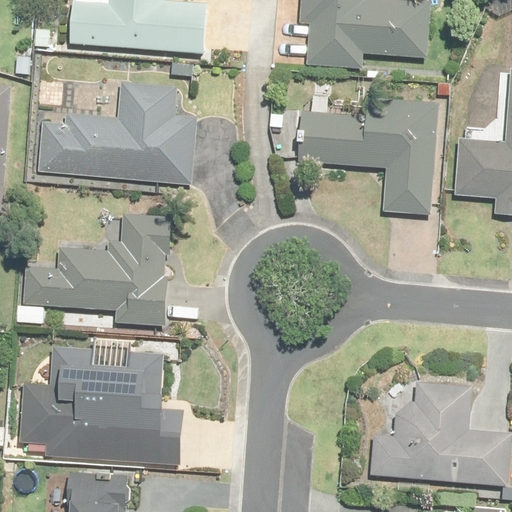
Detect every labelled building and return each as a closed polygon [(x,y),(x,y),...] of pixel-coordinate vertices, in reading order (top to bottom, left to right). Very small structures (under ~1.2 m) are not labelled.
[(78,0),(77,21),(43,19),(37,66),(178,75),(180,26),(141,24),(142,0),(78,0)] [(402,25),(342,22),(342,0),(274,0),(271,85),(339,89),(339,77),(398,81),(402,25)] [(375,87),(373,119),(300,112),(295,159),(370,166),(367,213),(422,217),(426,172),(430,125),(429,125),(431,91),(375,87)] [(476,159),(430,154),(424,221),(468,225),(466,241),(511,245),(511,92),(483,89),(476,159)] [(146,110),(90,107),(88,136),(37,132),(36,146),(10,143),(5,191),(151,206),(154,178),(157,178),(162,142),(144,141),(146,110)] [(0,323),(26,324),(25,334),(73,338),(72,348),(133,353),(144,235),(83,229),(79,273),(32,268),(30,291),(0,289),(0,323)] [(0,461),(12,461),(11,488),(145,494),(148,432),(136,432),(136,407),(130,407),(131,369),(20,366),(19,405),(0,404),(0,461)] [(385,426),(366,424),(363,460),(341,458),(338,497),(476,508),(479,469),(472,468),(475,433),(474,433),(476,410),(387,403),(385,426)] [(511,511),(511,420),(501,420),(495,511),(511,511)] [(39,511),(97,511),(98,503),(40,499),(39,511)]
